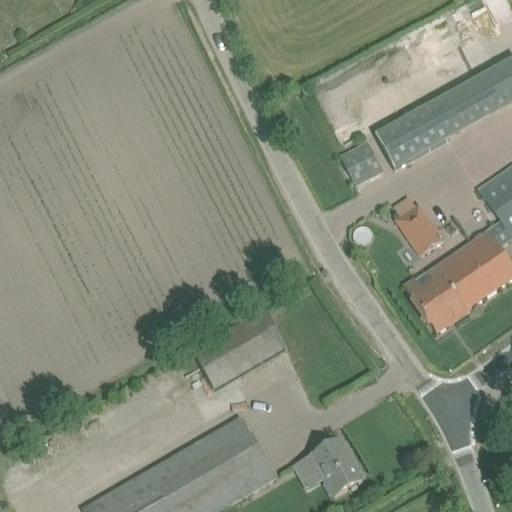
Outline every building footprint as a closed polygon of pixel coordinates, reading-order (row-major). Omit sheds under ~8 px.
[(447,143),(438,126),(445,122),(436,105),(375,139),(394,173),(447,143)] [(351,190),(380,176),(365,143),(336,157),(351,190)] [(511,169),(477,193),(478,194),(500,225),(427,276),(435,287),(423,296),(413,282),(402,289),(436,338),(449,329),(448,327),(511,282),(511,271),(496,249),(509,240),(511,243),(511,241),(511,169)] [(395,224),(420,260),(443,244),(418,208),(395,224)] [(210,395),(282,352),(266,325),(194,368),(210,395)] [(220,511),(275,480),(241,420),(82,511),(220,511)] [(310,459),(334,500),(362,483),(339,443),(310,459)]
